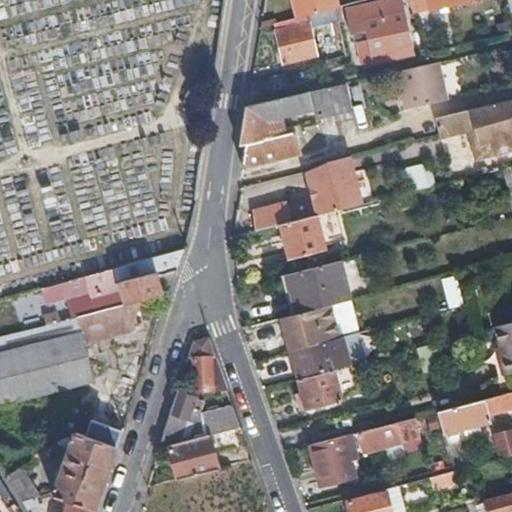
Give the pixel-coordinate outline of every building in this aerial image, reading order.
[(334,6),(337,6),(335,0),(293,0),(297,16),(307,13),(329,8),(334,6)] [(398,0),(395,0),(345,11),(351,36),(364,33),(366,40),(358,43),(361,60),(410,49),(398,0)] [(341,31),(334,6),(329,8),(307,13),(309,20),(298,23),(298,24),(274,30),(282,64),(317,55),(311,28),(332,22),(334,31),(341,31)] [(297,16),(295,16),(298,23),(309,20),(307,13),(297,16)] [(410,68),(400,70),(408,106),(452,98),(443,60),(410,68)] [(284,97),(245,105),(239,146),(243,146),(240,168),(299,153),(295,133),(276,137),(272,119),(312,110),(315,122),(360,112),(351,81),(284,97)] [(511,98),(467,109),(470,127),(474,143),(511,132),(511,98)] [(434,116),(438,132),(447,130),(444,114),(434,116)] [(474,143),(470,127),(464,129),(468,145),(474,143)] [(468,158),(472,174),(495,169),(490,152),(468,158)] [(406,192),(433,185),(427,162),(400,170),(406,192)] [(511,214),(511,164),(498,168),(510,215),(511,214)] [(248,212),(252,230),(277,223),(289,221),(284,203),(248,212)] [(289,221),(277,223),(287,258),(323,249),(314,214),(289,221)] [(177,269),(183,250),(64,283),(66,293),(102,282),(104,289),(121,284),(121,290),(123,299),(147,292),(167,288),(155,268),(177,269)] [(333,260),(283,273),(293,314),(347,300),(338,259),(333,260)] [(283,273),(277,274),(287,315),(293,314),(283,273)] [(441,281),(447,309),(458,307),(453,278),(441,281)] [(28,308),(33,326),(62,317),(123,299),(121,290),(63,307),(61,299),(28,308)] [(0,352),(0,405),(96,381),(85,339),(136,324),(147,292),(123,299),(62,317),(68,336),(0,352)] [(341,335),(357,331),(352,316),(337,319),(341,335)] [(284,330),(290,349),(336,337),(341,335),(337,319),(336,317),(284,330)] [(511,320),(499,324),(504,344),(507,353),(502,355),(507,371),(511,369),(511,320)] [(389,328),(392,344),(414,340),(411,324),(389,328)] [(336,337),(290,349),(295,366),(330,357),(332,368),(349,364),(341,335),(336,337)] [(193,342),(188,357),(192,357),(192,384),(185,392),(201,398),(202,393),(227,387),(209,337),(193,342)] [(278,338),(249,346),(254,360),(282,351),(278,338)] [(383,361),(383,355),(371,358),(374,364),(383,361)] [(507,371),(502,355),(497,356),(501,372),(507,371)] [(332,368),(299,377),(308,410),(342,400),(342,397),(355,387),(349,364),(332,368)] [(177,389),(159,447),(169,444),(211,434),(208,418),(205,412),(206,411),(198,408),(201,398),(185,392),(177,389)] [(504,408),(500,395),(440,411),(444,427),(491,415),(491,412),(504,408)] [(208,400),(201,398),(198,408),(206,411),(208,400)] [(241,426),(235,412),(208,418),(211,434),(241,426)] [(420,438),(415,417),(370,430),(359,432),(364,452),(403,442),(420,438)] [(73,436),(55,490),(52,496),(66,501),(94,510),(104,482),(122,430),(92,419),(85,436),(74,433),(73,436)] [(503,457),(511,454),(511,428),(496,432),(503,457)] [(169,444),(176,477),(218,467),(211,434),(169,444)] [(347,436),(310,445),(321,483),(357,474),(347,436)] [(422,444),(420,438),(403,442),(405,449),(422,444)] [(28,448),(35,459),(63,453),(61,439),(48,442),(28,448)] [(21,468),(7,477),(22,500),(37,495),(21,468)] [(462,495),(455,470),(445,473),(448,484),(452,497),(462,495)] [(445,473),(408,483),(411,494),(448,484),(445,473)] [(350,500),(353,511),(394,511),(388,491),(350,500)] [(485,511),(511,511),(511,494),(482,503),(485,511)] [(37,495),(22,500),(22,501),(27,508),(40,499),(37,495)] [(63,510),(69,511),(93,511),(94,510),(66,501),(63,510)]
